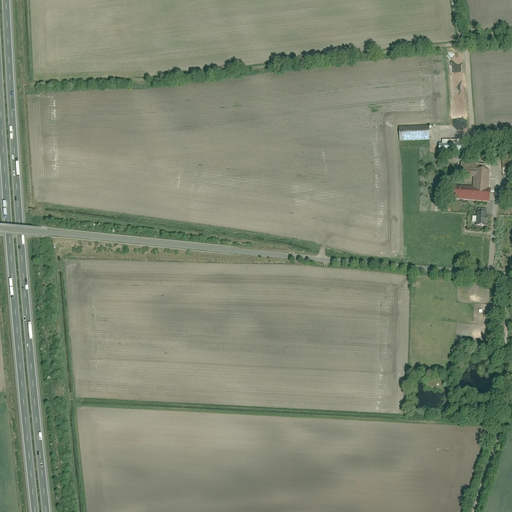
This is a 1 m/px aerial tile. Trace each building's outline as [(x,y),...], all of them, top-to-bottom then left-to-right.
[(458,59),(452,59),(453,70),(462,69),(461,55),(458,56),(458,59)] [(428,124),(398,125),(398,142),(428,142),(428,124)] [(442,144),(439,144),(439,154),(465,153),(465,143),(459,144),(459,140),(442,140),(442,144)] [(461,163),(460,176),(474,177),(473,188),(452,186),(451,200),(490,203),(491,189),(489,189),(490,171),(485,171),(486,165),(461,163)] [(487,211),(477,210),(474,226),(484,227),(487,211)]
